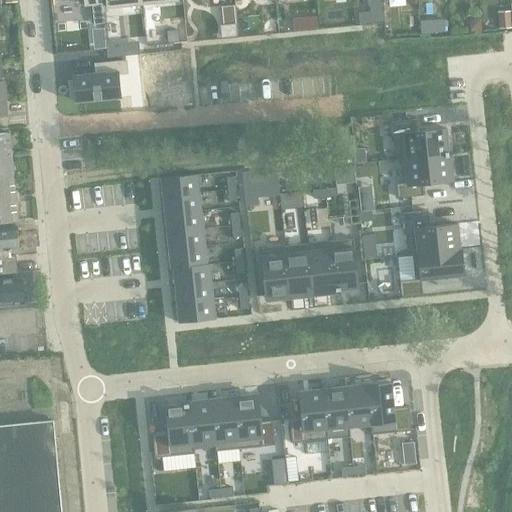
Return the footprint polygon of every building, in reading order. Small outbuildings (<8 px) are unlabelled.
[(84,0),(85,5),(93,4),(95,24),(104,24),(102,3),(96,4),(96,0),(84,0)] [(511,11),(498,12),(499,29),(511,28),(511,11)] [(371,13),(359,13),(360,24),(372,23),(371,13)] [(318,16),(306,16),(307,29),(319,28),(318,16)] [(475,21),(471,26),(471,32),(481,31),(481,20),(475,21)] [(238,23),(222,24),(223,37),(239,36),(238,23)] [(75,81),(69,81),(70,99),(76,98),(77,102),(120,98),(117,74),(127,73),(126,61),(97,65),(98,74),(74,77),(75,81)] [(415,119),(390,122),(392,136),(394,136),(397,160),(401,159),(448,154),(448,152),(446,128),(416,131),(415,119)] [(0,155),(10,155),(8,133),(0,133),(0,155)] [(365,148),(354,150),(355,163),(366,162),(365,148)] [(404,184),(397,184),(398,198),(423,196),(422,185),(422,183),(451,180),(448,154),(401,159),(404,184)] [(10,155),(0,155),(0,177),(12,177),(10,155)] [(354,167),(334,169),(336,185),(356,183),(354,167)] [(198,174),(161,178),(163,196),(200,192),(198,174)] [(12,177),(0,177),(0,199),(14,198),(12,177)] [(235,177),(227,178),(228,190),(236,189),(235,177)] [(337,188),(325,189),(326,197),(338,196),(337,188)] [(236,189),(228,190),(229,202),(237,201),(236,189)] [(325,189),(313,191),(314,199),(326,197),(325,189)] [(200,192),(163,196),(165,214),(202,211),(200,192)] [(291,193),(279,194),(280,202),(292,201),(291,193)] [(279,194),(268,195),(268,203),(280,202),(279,194)] [(14,198),(0,199),(0,222),(16,221),(14,198)] [(373,202),(360,203),(361,212),(372,211),(374,210),(373,202)] [(426,210),(401,213),(403,231),(405,231),(408,255),(413,255),(460,250),(457,224),(427,227),(426,210)] [(202,211),(165,214),(167,232),(204,229),(202,211)] [(361,212),(359,212),(361,222),(373,221),(372,211),(361,212)] [(239,213),(231,214),(232,226),(240,225),(239,213)] [(240,225),(232,226),(233,238),(241,237),(240,225)] [(0,275),(16,273),(15,256),(11,257),(10,250),(19,249),(16,227),(0,228),(0,275)] [(204,229),(167,232),(169,250),(206,247),(204,229)] [(354,239),(331,241),(337,291),(360,289),(354,239)] [(331,241),(308,244),(314,294),(336,292),(337,291),(331,241)] [(308,244),(285,246),(291,296),(314,294),(308,244)] [(285,246),(262,249),(262,255),(267,299),(291,296),(285,246)] [(206,247),(169,250),(171,268),(174,268),(207,265),(206,247)] [(242,249),(234,250),(236,262),(244,261),(242,249)] [(376,249),(364,251),(365,260),(377,258),(376,249)] [(415,280),(400,282),(402,297),(422,295),(421,280),(435,279),(446,277),(465,275),(464,270),(462,250),(460,250),(413,255),(415,280)] [(244,261),(236,262),(237,274),(245,273),(244,261)] [(207,265),(174,268),(175,286),(212,283),(210,265),(207,265)] [(27,276),(27,302),(37,302),(37,276),(27,276)] [(0,306),(24,304),(21,277),(0,279),(0,306)] [(212,283),(175,286),(177,305),(214,301),(212,283)] [(246,285),(238,286),(239,298),(247,297),(246,285)] [(247,297),(239,298),(241,309),(249,309),(247,297)] [(214,301),(177,305),(179,323),(215,319),(214,301)] [(391,382),(368,384),(372,425),(373,434),(412,430),(409,407),(394,408),(391,382)] [(349,386),(345,387),(349,427),(372,425),(368,384),(349,386)] [(345,387),(321,389),(327,439),(350,437),(349,427),(345,387)] [(301,418),(289,419),(292,443),(327,439),(321,389),(298,392),(301,418)] [(258,396),(235,398),(240,449),(275,445),(272,421),(260,422),(258,396)] [(235,398),(211,401),(216,446),(217,451),(240,449),(235,398)] [(189,403),(188,403),(193,449),(216,446),(211,401),(189,403)] [(168,432),(152,434),(155,458),(193,454),(193,449),(188,403),(165,406),(168,432)] [(0,416),(10,416),(10,408),(0,407),(0,416)] [(0,511),(61,511),(53,421),(0,425),(0,511)] [(365,466),(353,467),(354,475),(366,474),(365,466)] [(353,467),(341,468),(342,476),(354,475),(353,467)] [(233,487),(221,489),(222,497),(234,495),(233,487)] [(221,489),(209,490),(210,498),(222,497),(221,489)]
